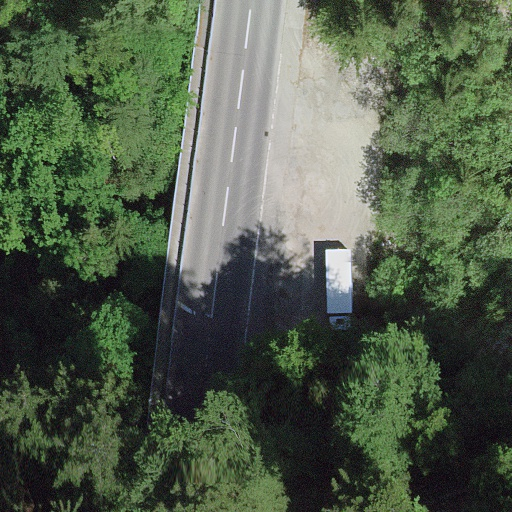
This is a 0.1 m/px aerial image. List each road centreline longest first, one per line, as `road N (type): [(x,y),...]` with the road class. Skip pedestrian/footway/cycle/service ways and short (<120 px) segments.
road 1 (secondary): [(266,0),(286,213),(345,511)]
road 2 (secondary): [(195,511),(257,0)]
